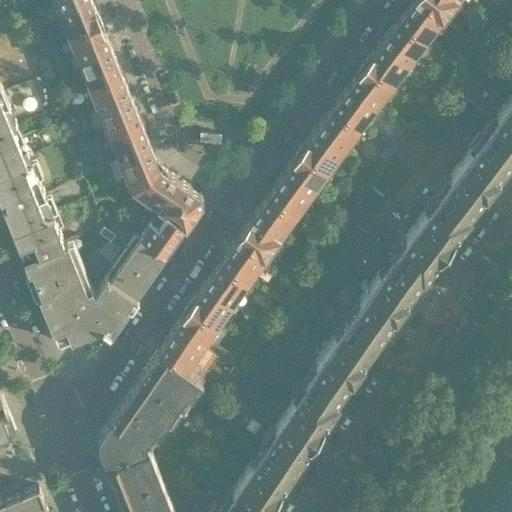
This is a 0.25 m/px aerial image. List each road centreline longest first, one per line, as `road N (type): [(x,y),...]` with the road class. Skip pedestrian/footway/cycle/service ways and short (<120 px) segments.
road 1 (residential): [(511,210),(298,511)]
road 2 (residential): [(54,410),(101,383),(233,194)]
road 3 (residential): [(233,194),(376,0)]
road 4 (residential): [(233,194),(174,139),(120,0)]
road 5 (residential): [(54,410),(0,279)]
road 6 (residential): [(511,399),(429,511)]
